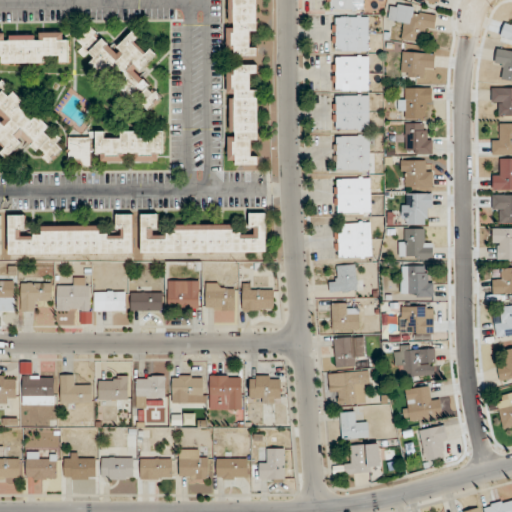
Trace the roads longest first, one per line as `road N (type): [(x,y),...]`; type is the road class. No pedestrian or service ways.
road 1 (residential): [(0,511),(296,511),(361,504),(511,464)]
road 2 (residential): [(315,509),(286,188),(284,0)]
road 3 (residential): [(492,470),(467,351),(465,75),(480,0)]
road 4 (residential): [(0,342),(296,343)]
